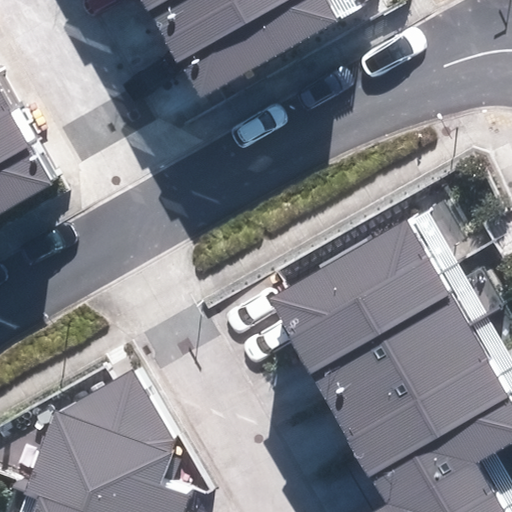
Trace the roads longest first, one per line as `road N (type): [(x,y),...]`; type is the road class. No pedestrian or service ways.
road 1 (residential): [(174,219),(472,53),(511,54)]
road 2 (residential): [(287,511),(135,239)]
road 3 (residential): [(174,219),(48,0)]
road 4 (residential): [(0,317),(135,239)]
